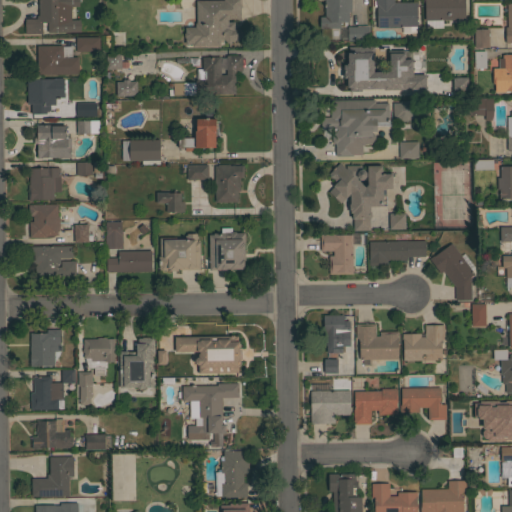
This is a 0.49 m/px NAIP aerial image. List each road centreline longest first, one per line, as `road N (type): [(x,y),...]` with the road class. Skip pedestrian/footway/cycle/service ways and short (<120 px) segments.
road 1 (residential): [(277,0),(286,511)]
road 2 (residential): [(0,306),(283,302)]
road 3 (residential): [(283,296),(408,294)]
road 4 (residential): [(286,457),(409,455)]
